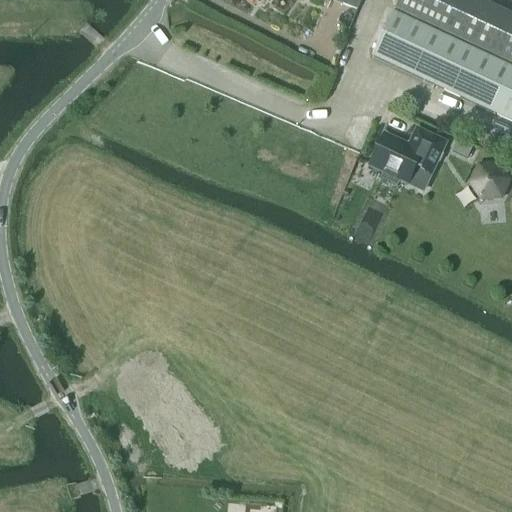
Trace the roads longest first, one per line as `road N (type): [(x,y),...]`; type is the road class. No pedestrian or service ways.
road 1 (unclassified): [(0,259),(15,314),(97,462),(113,511)]
road 2 (unclassified): [(158,0),(22,149),(0,220)]
